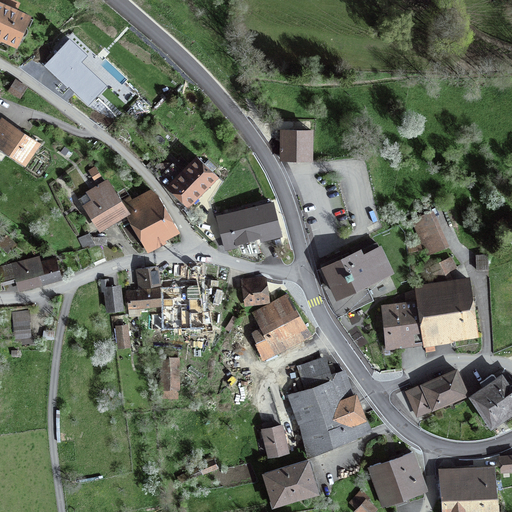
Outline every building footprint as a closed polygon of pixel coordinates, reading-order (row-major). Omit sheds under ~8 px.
[(29,17),(0,3),(0,38),(15,46),(29,17)] [(69,39),(44,66),(88,106),(107,86),(81,62),(87,56),(69,39)] [(32,89),(18,80),(10,93),(23,102),(32,89)] [(37,145),(4,121),(0,126),(0,147),(23,164),(37,145)] [(313,130),(280,130),(280,160),(313,161),(313,130)] [(197,155),(165,188),(187,210),(219,177),(197,155)] [(96,167),(89,171),(93,178),(100,174),(96,167)] [(125,215),(129,213),(122,200),(119,195),(115,197),(105,180),(95,187),(101,197),(86,206),(100,230),(125,215)] [(130,195),(122,200),(129,213),(125,215),(148,254),(166,243),(165,241),(179,234),(152,187),(132,198),(130,195)] [(276,201),(216,215),(224,250),(284,236),(276,201)] [(437,211),(408,224),(425,260),(454,247),(437,211)] [(88,235),(80,239),(84,248),(93,245),(105,245),(106,238),(90,238),(88,235)] [(370,247),(325,269),(339,296),(383,274),(370,247)] [(487,254),(476,255),(478,270),(489,269),(487,254)] [(39,257),(0,267),(0,268),(4,284),(16,281),(19,292),(63,280),(57,257),(41,262),(39,257)] [(138,270),(140,287),(157,285),(155,268),(138,270)] [(263,279),(242,283),(246,304),(267,300),(263,279)] [(414,288),(416,302),(423,343),(423,345),(476,337),(467,280),(414,288)] [(204,287),(162,289),(163,331),(205,329),(204,287)] [(160,304),(159,289),(128,292),(131,319),(134,319),(142,318),(141,306),(160,304)] [(109,291),(106,291),(108,311),(121,309),(119,290),(109,291)] [(266,329),(255,336),(267,357),(310,333),(290,296),(258,314),(266,329)] [(388,349),(423,343),(416,302),(382,307),(388,349)] [(25,315),(12,317),(17,341),(30,338),(25,315)] [(126,327),(118,328),(120,349),(128,348),(126,327)] [(179,356),(164,356),(164,388),(179,388),(179,356)] [(305,390),(287,395),(299,425),(307,457),(372,431),(357,394),(354,395),(345,370),(331,374),(325,357),(297,366),(305,390)] [(422,385),(432,408),(465,393),(455,370),(422,385)] [(499,372),(469,392),(491,425),(511,411),(511,381),(507,384),(499,372)] [(432,408),(422,385),(405,392),(415,415),(432,408)] [(280,419),(259,424),(266,454),(287,449),(280,419)] [(411,451),(369,466),(383,504),(424,489),(411,451)] [(511,455),(501,457),(503,474),(511,473),(511,455)] [(215,459),(202,465),(200,466),(203,473),(218,467),(215,459)] [(306,464),(264,477),(273,507),(315,494),(306,464)] [(443,511),(498,511),(495,470),(441,474),(443,511)] [(379,511),(382,509),(363,490),(351,503),(359,511),(358,511),(379,511)]
